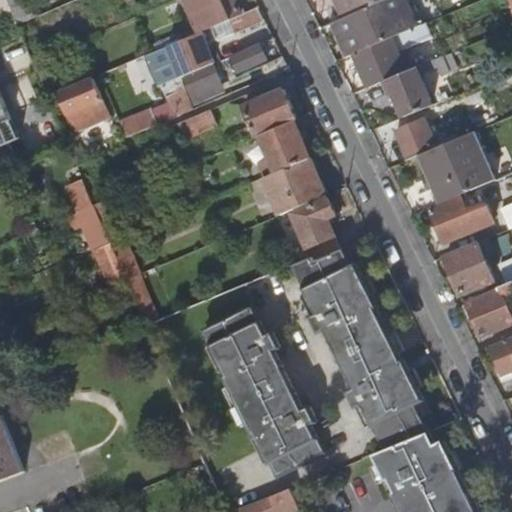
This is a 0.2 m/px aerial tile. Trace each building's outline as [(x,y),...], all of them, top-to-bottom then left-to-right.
[(89,20),(128,4),(126,0),(98,0),(83,6),(81,0),(80,0),(57,10),(62,24),(56,26),(62,40),(68,38),(70,41),(93,32),(89,20)] [(234,0),(190,0),(195,11),(204,8),(206,13),(209,12),(215,9),(219,19),(220,20),(240,12),(234,0)] [(400,10),(396,0),(393,0),(345,19),(334,24),(346,54),(367,45),(361,26),(400,10)] [(337,0),(345,19),(393,0),(337,0)] [(204,8),(195,11),(205,34),(212,30),(229,24),(242,18),(240,12),(220,20),(219,19),(215,9),(209,12),(206,13),(204,8)] [(242,18),(229,24),(235,38),(266,24),(259,10),(242,18)] [(415,24),(417,29),(428,24),(437,20),(433,10),(421,23),(415,24)] [(417,29),(389,41),(393,49),(424,37),(425,41),(433,38),(428,24),(417,29)] [(170,48),(184,80),(186,79),(215,66),(206,44),(216,40),(212,30),(205,34),(170,48)] [(49,38),(27,46),(33,61),(49,55),(54,53),(49,38)] [(24,39),(0,48),(0,87),(38,71),(33,61),(27,46),(24,39)] [(389,41),(354,55),(368,89),(390,80),(403,75),(393,49),(389,41)] [(267,63),(261,47),(230,61),(236,76),(267,63)] [(49,55),(33,61),(38,71),(39,75),(54,69),(49,55)] [(419,68),(422,76),(438,69),(441,78),(449,75),(443,59),(419,68)] [(261,70),(267,85),(291,75),(284,60),(261,70)] [(390,80),(404,119),(433,107),(422,76),(419,68),(403,75),(390,80)] [(54,69),(39,75),(50,100),(60,95),(64,94),(54,69)] [(187,83),(188,86),(197,108),(222,97),(219,90),(223,88),(217,71),(187,83)] [(71,120),(107,105),(96,80),(64,94),(60,95),(71,120)] [(179,83),(162,89),(176,122),(192,116),(179,83)] [(225,143),(228,152),(263,138),(298,123),(286,93),(246,110),(254,131),(225,143)] [(219,131),(213,115),(181,128),(187,144),(219,131)] [(153,116),(123,129),(129,143),(159,131),(153,116)] [(263,138),(279,176),(312,162),(304,144),(309,142),(301,122),(298,123),(263,138)] [(398,135),(409,163),(420,159),(439,151),(428,123),(398,135)] [(39,124),(12,135),(19,152),(46,140),(39,124)] [(0,125),(0,168),(16,162),(0,125)] [(439,151),(420,159),(439,207),(493,186),(475,137),(439,151)] [(279,176),(267,181),(283,219),(327,201),(312,162),(279,176)] [(299,223),(315,260),(317,264),(344,251),(333,220),(341,217),(333,198),(327,201),(283,219),(278,221),(282,230),(299,223)] [(96,207),(113,245),(121,242),(111,214),(119,212),(115,200),(96,207)] [(461,202),(432,213),(445,245),(492,226),(485,207),(466,214),(461,202)] [(511,206),(500,211),(509,232),(511,230),(511,206)] [(121,242),(113,245),(129,282),(140,278),(125,240),(121,242)] [(99,251),(114,289),(129,282),(113,245),(99,251)] [(482,246),(448,260),(461,296),(495,283),(482,246)] [(347,250),(344,251),(317,264),(315,260),(296,267),(307,290),(305,290),(318,316),(313,319),(321,336),(327,334),(356,391),(350,393),(358,411),(364,408),(375,429),(376,429),(388,452),(431,434),(434,433),(421,406),(428,403),(407,360),(405,361),(380,311),(382,310),(359,264),(354,266),(347,250)] [(129,282),(148,329),(162,323),(142,277),(140,278),(129,282)] [(511,284),(503,289),(504,291),(506,298),(511,295),(511,284)] [(511,328),(511,311),(506,298),(504,291),(470,305),(484,340),(511,328)] [(256,311),(208,335),(215,348),(213,349),(228,379),(226,380),(256,439),(257,438),(273,468),(274,467),(281,481),(329,457),(322,443),(323,443),(316,429),(322,426),(314,409),(308,411),(280,354),(286,351),(277,334),(271,337),(264,323),(263,324),(256,311)] [(511,339),(493,347),(504,378),(511,375),(511,339)] [(0,417),(0,481),(25,471),(3,416),(0,417)] [(437,447),(431,434),(388,452),(376,458),(380,467),(373,470),(381,486),(391,482),(397,495),(395,496),(402,511),(480,511),(485,510),(476,492),(471,494),(461,475),(466,472),(458,454),(452,457),(446,443),(437,447)] [(296,511),(289,493),(241,511),(296,511)]
